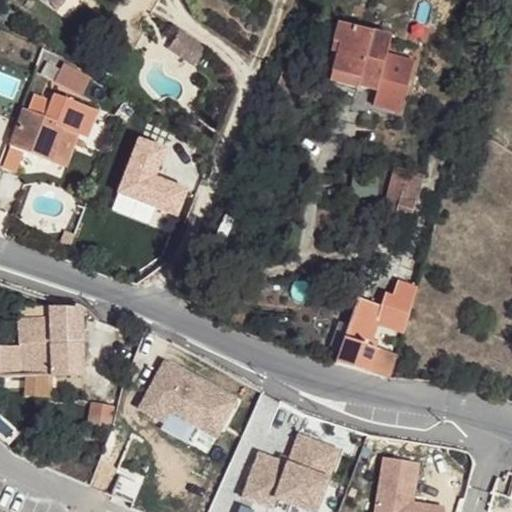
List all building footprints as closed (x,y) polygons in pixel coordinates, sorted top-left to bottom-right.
[(33,0),(65,19),(75,0),(33,0)] [(349,80),(348,86),(371,91),(368,104),(394,110),(407,59),(380,53),(384,36),(330,23),(323,53),(329,54),(324,74),(349,80)] [(196,67),(207,53),(182,34),(171,49),(196,67)] [(56,85),(83,96),(90,79),(63,67),(56,85)] [(347,91),(348,86),(349,80),(324,74),(322,85),(347,91)] [(94,116),(53,100),(50,109),(32,101),(25,118),(21,116),(8,152),(49,168),(51,161),(62,133),(76,139),(84,142),(94,116)] [(76,139),(62,133),(51,161),(66,166),(76,139)] [(419,178),(411,176),(392,170),(387,195),(396,198),(412,202),(415,188),(419,178)] [(403,221),(404,217),(408,217),(412,202),(396,198),(387,195),(383,210),(393,212),(391,218),(403,221)] [(412,296),(415,289),(395,282),(390,299),(400,302),(403,293),(412,296)] [(402,332),(412,296),(403,293),(400,302),(390,299),(386,309),(380,307),(376,324),(402,332)] [(340,353),(337,366),(388,379),(389,376),(394,359),(367,350),(376,324),(380,307),(357,299),(349,322),(338,319),(328,350),(340,353)] [(0,378),(23,377),(83,374),(80,342),(78,310),(43,307),(19,309),(20,345),(0,346),(0,378)] [(232,400),(160,362),(135,409),(150,417),(156,407),(164,412),(212,437),(232,400)] [(114,406),(92,402),(88,423),(110,428),(114,406)] [(156,407),(150,417),(159,422),(164,412),(156,407)] [(286,464),(257,454),(241,498),(271,509),(275,498),(313,511),(336,449),(296,435),(286,464)] [(415,462),(381,457),(372,511),(440,511),(442,507),(410,501),(415,462)]
